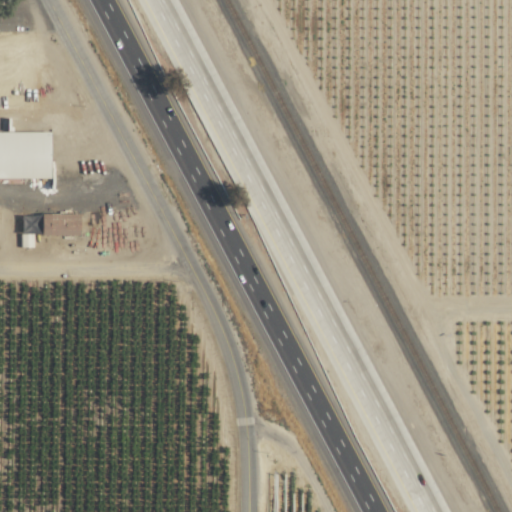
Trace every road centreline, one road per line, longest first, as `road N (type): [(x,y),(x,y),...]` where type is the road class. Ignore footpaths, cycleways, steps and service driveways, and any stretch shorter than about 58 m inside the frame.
road 1 (motorway): [(426,511),(154,0)]
road 2 (motorway): [(96,0),(368,511)]
road 3 (tertiary): [(191,261),(45,0)]
road 4 (tertiary): [(248,511),(247,425),(236,371),(191,261)]
